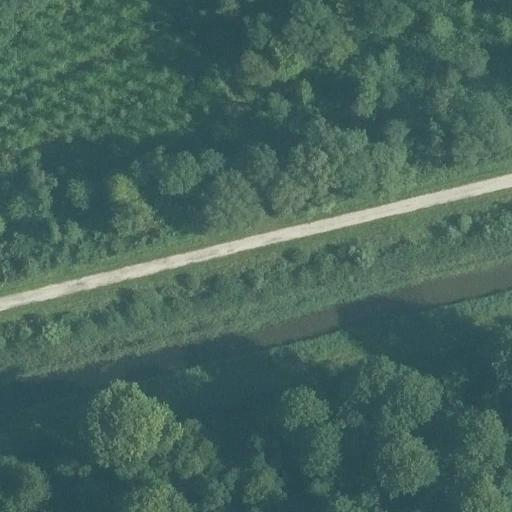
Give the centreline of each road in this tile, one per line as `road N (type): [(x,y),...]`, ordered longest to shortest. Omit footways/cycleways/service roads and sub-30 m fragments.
road 1 (track): [(0,306),(511,181)]
road 2 (track): [(511,317),(0,442)]
road 3 (track): [(262,242),(203,0)]
